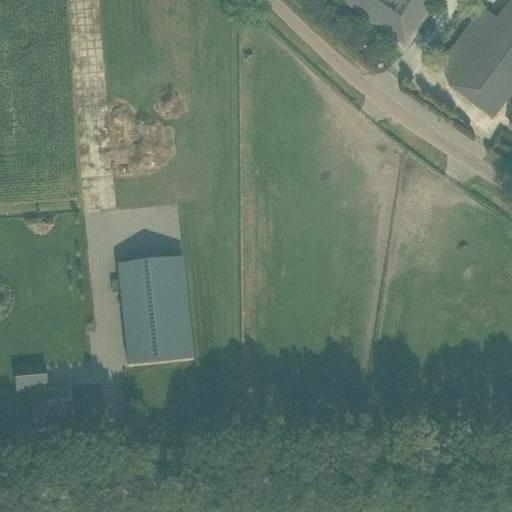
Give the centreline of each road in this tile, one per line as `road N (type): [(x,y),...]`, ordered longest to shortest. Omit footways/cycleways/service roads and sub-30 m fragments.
road 1 (residential): [(0,496),(368,474),(511,476)]
road 2 (residential): [(511,185),(382,98),(270,0)]
